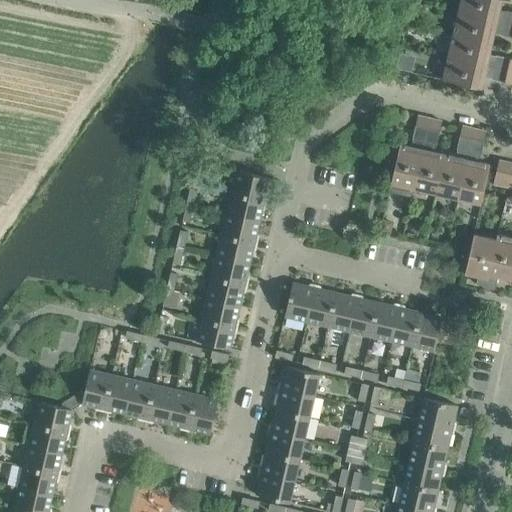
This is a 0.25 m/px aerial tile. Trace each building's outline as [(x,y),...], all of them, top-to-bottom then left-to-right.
[(459,0),(457,12),(511,24),(511,11),(506,11),(505,13),(499,12),(501,0),(459,0)] [(511,37),(511,24),(457,12),(452,34),(491,43),(494,31),(501,32),(500,35),(511,37)] [(495,58),(488,56),(491,43),(452,34),(447,56),(511,71),(511,58),(495,55),(495,58)] [(511,84),(511,71),(447,56),(442,79),(481,88),(484,75),(490,77),(490,79),(511,84)] [(332,68),(329,81),(343,84),(347,71),(332,68)] [(413,188),(429,118),(417,115),(412,139),(414,140),(413,147),(400,144),(389,191),(411,196),(413,188)] [(442,121),(429,118),(413,188),(435,193),(445,154),(432,151),(433,144),(436,145),(442,121)] [(435,193),(458,198),(474,128),(462,126),(456,150),(459,150),(457,157),(445,154),(435,193)] [(486,131),(474,128),(458,198),(480,204),(489,164),(476,161),(477,155),(480,155),(486,131)] [(504,187),(510,163),(499,160),(493,184),(504,187)] [(203,163),(196,161),(192,177),(199,179),(203,163)] [(235,170),(230,192),(264,200),(269,178),(235,170)] [(190,188),(186,204),(193,206),(197,190),(190,188)] [(259,221),(264,200),(230,192),(225,213),(259,221)] [(193,206),(186,204),(182,221),(189,222),(193,206)] [(254,242),(259,221),(225,213),(220,234),(254,242)] [(382,219),(379,230),(390,232),(393,221),(382,219)] [(180,230),(176,246),(183,248),(187,232),(180,230)] [(249,263),(254,242),(220,234),(215,255),(249,263)] [(475,284),(485,287),(496,239),(473,234),(464,273),(477,276),(475,284)] [(496,239),(485,287),(495,289),(498,276),(510,279),(511,271),(511,237),(497,234),(496,239)] [(183,248),(176,246),(173,263),(179,264),(183,248)] [(244,284),(245,284),(249,263),(215,255),(211,276),(244,284)] [(170,272),(167,288),(173,290),(177,274),(170,272)] [(211,276),(206,297),(240,305),(244,284),(211,276)] [(176,282),(174,289),(184,291),(186,285),(176,282)] [(284,316),(306,321),(314,287),(292,282),(284,316)] [(335,292),(314,287),(306,321),(327,326),(335,292)] [(173,290),(167,288),(163,305),(170,306),(173,290)] [(356,297),(335,292),(327,326),(348,331),(356,297)] [(206,297),(201,318),(235,326),(240,305),(206,297)] [(377,302),(356,297),(348,331),(369,336),(377,302)] [(369,336),(391,341),(398,307),(377,302),(369,336)] [(391,341),(412,346),(419,312),(398,307),(391,341)] [(434,351),(442,317),(419,312),(412,346),(434,351)] [(160,315),(157,332),(163,333),(167,317),(160,315)] [(235,326),(201,318),(196,341),(230,349),(235,326)] [(125,337),(141,341),(143,335),(127,331),(125,337)] [(158,345),(159,338),(143,335),(141,341),(158,345)] [(167,347),(183,351),(185,344),(169,341),(167,347)] [(183,351),(200,355),(201,348),(185,344),(183,351)] [(276,350),(275,357),(291,361),(293,354),(276,350)] [(227,361),(228,354),(212,351),(210,357),(227,361)] [(302,363),(318,367),(320,360),(304,357),(302,363)] [(320,360),(318,367),(334,371),(336,364),(320,360)] [(285,366),(280,388),(314,396),(319,373),(285,366)] [(344,373),(360,377),(362,370),(346,366),(344,373)] [(104,409),(111,375),(89,369),(84,392),(80,391),(71,397),(77,406),(81,403),(104,409)] [(378,374),(362,370),(360,377),(376,381),(378,374)] [(406,370),(404,380),(418,383),(420,373),(406,370)] [(133,379),(111,375),(104,409),(125,413),(133,379)] [(386,383),(402,387),(404,380),(388,376),(386,383)] [(154,384),(133,379),(125,413),(146,418),(154,384)] [(418,383),(404,380),(402,387),(419,390),(420,384),(418,383)] [(359,384),(352,382),(350,390),(357,391),(359,384)] [(364,401),(368,385),(362,383),(358,400),(364,401)] [(146,418),(167,423),(175,389),(154,384),(146,418)] [(377,404),(381,388),(374,386),(370,403),(377,404)] [(309,417),(314,396),(280,388),(275,409),(309,417)] [(167,423),(188,428),(196,394),(175,389),(167,423)] [(218,399),(196,394),(188,428),(210,433),(218,399)] [(72,409),(77,406),(71,397),(62,402),(61,407),(38,402),(33,424),(67,432),(72,409)] [(423,397),(418,420),(452,428),(457,405),(423,397)] [(270,430),(304,438),(309,417),(275,409),(270,430)] [(358,428),(362,412),(355,410),(352,427),(358,428)] [(371,431),(375,415),(368,413),(364,429),(371,431)] [(447,449),(452,428),(418,420),(413,441),(447,449)] [(62,453),(67,432),(33,424),(28,445),(62,453)] [(299,459),(304,438),(270,430),(265,451),(299,459)] [(351,435),(348,448),(356,450),(359,437),(351,435)] [(359,437),(356,450),(364,452),(367,439),(359,437)] [(442,470),(442,469),(447,449),(413,441),(408,462),(442,470)] [(57,474),(57,473),(62,453),(28,445),(23,466),(57,474)] [(345,461),(353,462),(356,450),(348,448),(345,461)] [(353,462),(362,464),(364,452),(356,450),(353,462)] [(265,451),(260,472),(294,480),(299,459),(265,451)] [(408,462),(403,483),(437,491),(442,470),(408,462)] [(52,495),(57,474),(23,466),(18,487),(52,495)] [(342,469),(338,485),(345,487),(348,470),(342,469)] [(289,502),(294,480),(260,472),(255,494),(289,502)] [(354,472),(351,488),(357,489),(361,473),(354,472)] [(403,483),(398,504),(432,511),(437,491),(403,483)] [(31,511),(48,511),(52,495),(18,487),(13,508),(31,511)] [(333,504),(332,511),(338,511),(342,497),(336,495),(333,504)] [(257,508),(259,501),(242,497),(241,504),(257,508)] [(351,511),(355,500),(348,498),(344,511),(351,511)]
